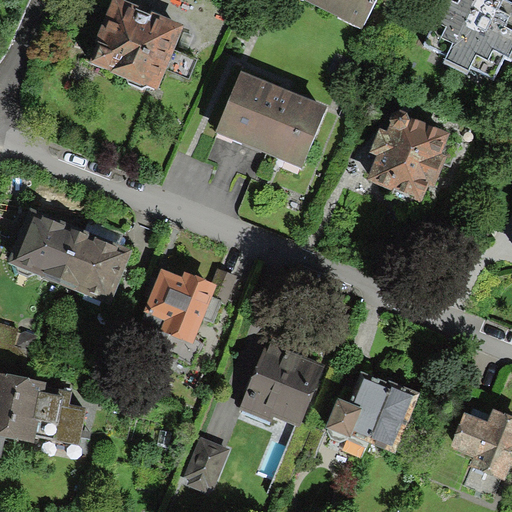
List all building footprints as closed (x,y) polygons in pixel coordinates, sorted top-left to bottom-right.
[(186,26),(120,0),(113,0),(89,61),(160,89),(186,26)] [(296,0),(364,35),(382,0),(296,0)] [(511,47),(511,0),(446,0),(423,49),(495,83),(511,47)] [(328,104),(245,69),(218,130),(302,166),(328,104)] [(471,137),(400,105),(368,175),(439,207),(471,137)] [(130,248),(28,210),(21,230),(8,262),(111,304),(130,248)] [(236,277),(218,270),(212,283),(217,285),(212,297),(221,301),(225,303),(236,277)] [(163,271),(146,311),(163,319),(159,330),(192,344),(203,319),(212,323),(221,301),(212,297),(217,285),(212,283),(185,272),(182,278),(163,271)] [(326,366),(269,343),(241,409),(273,422),(275,418),(300,429),(326,366)] [(388,382),(360,371),(348,402),(337,398),(325,427),(329,429),(349,437),(350,437),(351,435),(395,453),(420,393),(389,380),(388,382)] [(50,385),(0,373),(0,434),(36,443),(50,385)] [(511,416),(494,409),(488,423),(464,413),(449,448),(473,458),(470,466),(503,480),(509,467),(511,468),(511,416)] [(347,439),(349,437),(329,429),(328,432),(331,438),(341,442),(347,439)] [(230,449),(202,437),(186,477),(192,479),(189,485),(205,492),(208,484),(215,487),(230,449)]
